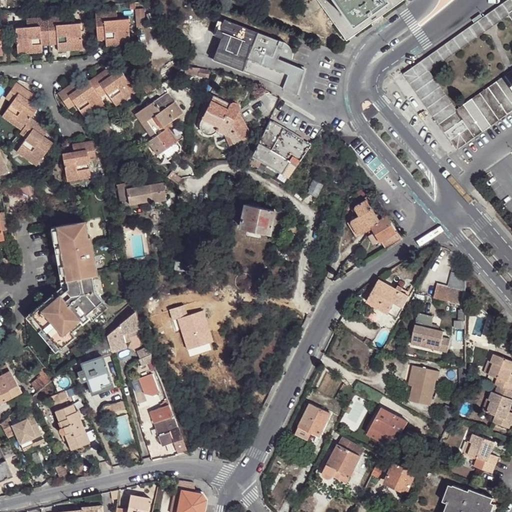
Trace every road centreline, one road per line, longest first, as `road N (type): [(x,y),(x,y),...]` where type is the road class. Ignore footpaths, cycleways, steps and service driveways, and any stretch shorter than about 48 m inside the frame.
road 1 (residential): [(234,485),(330,308),(353,280),(445,222)]
road 2 (residential): [(0,505),(172,467),(201,469),(234,485)]
road 3 (residential): [(376,98),(377,67),(476,0)]
road 4 (residential): [(354,105),(365,129),(445,222)]
road 5 (residential): [(466,204),(376,98)]
road 6 (residential): [(429,0),(367,53),(354,105)]
